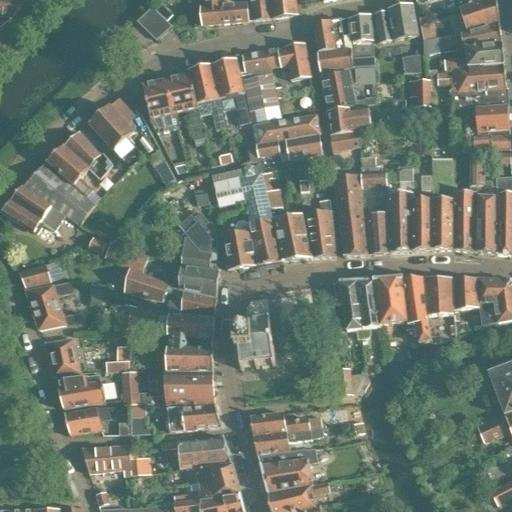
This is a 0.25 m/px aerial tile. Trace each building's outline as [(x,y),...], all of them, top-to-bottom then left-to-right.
[(0,0),(0,15),(9,17),(23,0),(0,0)] [(202,0),(202,5),(198,5),(199,25),(247,20),(246,0),(238,1),(230,2),(229,0),(202,0)] [(248,0),(251,20),(270,18),(268,0),(248,0)] [(268,0),(270,18),(296,14),(294,5),(293,0),(268,0)] [(461,6),(458,7),(465,30),(498,22),(494,0),(481,0),(470,3),(460,5),(461,6)] [(159,2),(153,9),(165,19),(171,13),(159,2)] [(387,9),(372,12),(378,42),(392,39),(416,35),(411,3),(387,8),(387,9)] [(150,5),(144,12),(162,33),(167,29),(171,25),(165,19),(153,9),(150,5)] [(144,12),(135,20),(155,39),(156,39),(162,33),(144,12)] [(369,13),(346,17),(347,33),(348,48),(349,60),(373,58),(371,39),(369,13)] [(340,17),(311,23),(314,41),(315,51),(316,51),(348,48),(347,33),(342,34),(340,17)] [(466,31),(459,33),(461,47),(463,47),(500,42),(498,22),(465,30),(466,31)] [(422,39),(421,39),(422,54),(439,51),(437,36),(422,39)] [(442,59),(437,60),(439,72),(449,72),(449,68),(502,64),(504,64),(501,42),(500,42),(463,47),(464,57),(442,59)] [(276,47),(265,49),(270,68),(285,64),(288,80),(309,76),(303,43),(282,46),(276,47)] [(348,48),(316,51),(319,71),(346,68),(346,70),(349,70),(350,70),(350,67),(349,60),(348,48)] [(250,52),(240,53),(240,54),(243,71),(243,72),(252,70),(252,77),(271,73),(270,68),(265,49),(250,52)] [(240,54),(233,55),(234,58),(237,72),(243,71),(240,54)] [(234,58),(211,64),(219,98),(231,95),(238,124),(249,122),(237,72),(234,58)] [(373,58),(349,60),(350,67),(350,70),(374,68),(373,58)] [(211,64),(186,69),(187,73),(188,73),(195,103),(196,103),(207,101),(214,130),(215,130),(225,127),(219,98),(211,64)] [(502,64),(449,68),(449,72),(449,85),(449,92),(450,92),(452,108),(466,107),(474,106),(506,104),(502,64)] [(340,72),(319,75),(322,93),(353,87),(349,70),(340,72)] [(436,72),(436,85),(449,85),(449,72),(439,72),(436,72)] [(187,73),(165,78),(173,112),(185,110),(192,139),(193,139),(195,146),(204,144),(203,136),(196,107),(197,107),(196,103),(195,103),(188,73),(187,73)] [(252,77),(241,79),(255,145),(276,141),(284,140),(285,140),(318,134),(315,114),(281,120),(276,97),(274,87),(271,73),(252,77)] [(165,78),(140,84),(148,118),(147,118),(154,132),(176,127),(173,113),(173,112),(165,78)] [(428,79),(407,79),(408,97),(410,97),(416,97),(417,106),(429,106),(429,97),(428,79)] [(282,85),(274,87),(276,97),(284,96),(282,85)] [(353,87),(322,93),(325,110),(326,110),(356,105),(356,104),(353,87)] [(375,95),(363,97),(364,104),(364,105),(376,103),(375,95)] [(108,104),(87,123),(111,150),(112,150),(129,167),(140,158),(142,155),(125,138),(133,131),(123,120),(128,116),(120,107),(124,103),(119,97),(118,96),(109,105),(108,104)] [(356,105),(326,110),(329,135),(358,131),(368,130),(364,105),(364,104),(356,105)] [(506,104),(474,106),(475,127),(475,132),(487,132),(508,130),(506,104)] [(452,108),(451,108),(452,120),(467,119),(466,107),(452,108)] [(387,117),(379,117),(380,129),(404,126),(403,113),(387,114),(387,117)] [(475,127),(467,128),(467,136),(471,136),(472,146),(489,145),(490,149),(509,149),(508,133),(487,135),(487,132),(475,132),(475,127)] [(358,131),(329,135),(331,151),(360,146),(358,131)] [(77,132),(63,145),(88,167),(98,155),(77,132)] [(276,141),(255,145),(258,156),(278,152),(278,150),(285,148),(287,159),(321,154),(318,134),(285,140),(284,140),(276,141)] [(63,145),(44,162),(85,196),(91,189),(79,177),(88,167),(63,145)] [(255,147),(246,149),(249,161),(257,160),(255,147)] [(230,152),(217,155),(219,163),(231,161),(230,152)] [(509,152),(493,152),(493,164),(509,163),(509,152)] [(374,155),(359,156),(360,166),(375,165),(374,155)] [(163,158),(152,166),(157,173),(168,166),(163,158)] [(430,158),(430,175),(430,199),(432,199),(433,250),(452,249),(454,250),(453,192),(452,192),(452,158),(430,158)] [(183,160),(171,163),(176,173),(186,171),(183,160)] [(468,160),(467,186),(468,186),(477,186),(482,186),(483,160),(475,160),(468,160)] [(39,168),(21,185),(22,186),(63,215),(78,226),(94,203),(93,203),(85,196),(44,162),(39,168)] [(258,164),(210,175),(217,205),(244,198),(248,223),(255,265),(279,261),(282,261),(273,216),(272,217),(272,218),(270,218),(268,206),(264,189),(258,164)] [(403,193),(389,193),(392,252),(411,251),(412,251),(411,200),(412,200),(411,166),(401,166),(397,167),(395,172),(395,181),(398,182),(397,188),(403,193)] [(306,179),(305,167),(296,168),(298,180),(306,179)] [(360,172),(358,172),(359,175),(360,188),(386,186),(385,171),(381,171),(360,172)] [(359,175),(333,178),(343,257),(366,256),(360,188),(359,175)] [(412,200),(411,200),(412,251),(430,250),(433,250),(432,199),(430,199),(430,175),(419,175),(420,190),(423,190),(423,200),(412,200)] [(510,176),(494,177),(494,185),(495,254),(511,255),(511,192),(511,176),(510,176)] [(307,191),(306,179),(298,180),(299,192),(307,191)] [(494,185),(482,186),(477,186),(476,252),(495,254),(494,185)] [(22,186),(0,211),(2,213),(32,232),(35,234),(43,224),(53,231),(63,215),(22,186)] [(468,192),(453,192),(454,250),(476,252),(477,186),(468,186),(468,192)] [(279,188),(264,189),(268,206),(281,205),(279,188)] [(91,189),(85,196),(93,203),(99,196),(91,189)] [(376,213),(367,213),(370,254),(389,252),(392,252),(389,193),(384,194),(384,196),(376,196),(376,201),(375,201),(376,213)] [(319,212),(304,213),(313,257),(334,256),(330,210),(328,199),(317,200),(319,212)] [(301,214),(273,216),(282,261),(311,258),(301,214)] [(234,232),(221,234),(226,270),(255,265),(248,223),(247,223),(242,219),(236,220),(233,225),(234,232)] [(196,221),(184,232),(186,234),(201,251),(209,252),(210,237),(196,221)] [(180,265),(177,287),(215,296),(218,270),(213,270),(214,263),(208,263),(209,252),(201,251),(186,234),(183,234),(181,249),(180,265)] [(92,236),(86,248),(100,254),(105,242),(92,236)] [(109,241),(102,258),(127,268),(140,273),(148,255),(109,241)] [(45,264),(18,273),(24,287),(50,281),(45,264)] [(127,268),(122,293),(161,302),(166,291),(180,297),(180,301),(167,299),(166,307),(179,310),(204,316),(212,316),(213,316),(215,298),(181,290),(168,285),(168,284),(140,273),(127,268)] [(400,277),(372,279),(378,325),(379,325),(406,321),(401,278),(400,277)] [(421,277),(401,278),(406,321),(406,324),(415,323),(418,342),(430,340),(430,339),(427,316),(426,316),(421,277)] [(451,277),(421,277),(426,316),(427,316),(439,316),(454,315),(451,277)] [(474,277),(451,277),(454,315),(454,320),(458,320),(456,310),(478,308),(474,277)] [(476,277),(474,277),(478,308),(480,326),(494,323),(495,323),(511,319),(511,283),(506,278),(476,277)] [(372,279),(356,280),(364,337),(367,337),(369,334),(369,328),(380,326),(379,325),(378,325),(372,279)] [(337,282),(332,282),(335,302),(342,301),(346,330),(356,329),(357,338),(364,337),(356,280),(337,282)] [(53,285),(24,290),(31,311),(37,330),(66,324),(79,321),(77,313),(63,315),(59,305),(56,295),(72,292),(69,281),(53,285)] [(103,284),(89,283),(89,302),(101,301),(102,293),(103,284)] [(101,301),(101,303),(108,302),(109,294),(102,293),(101,301)] [(122,303),(119,328),(133,329),(135,305),(122,303)] [(158,315),(157,331),(167,332),(168,347),(167,347),(166,371),(211,371),(211,348),(184,347),(185,335),(211,337),(212,316),(204,316),(169,312),(168,316),(158,315)] [(238,333),(234,333),(234,352),(238,351),(239,365),(273,361),(268,319),(239,322),(238,333)] [(45,343),(44,343),(51,376),(52,376),(79,372),(71,338),(45,343)] [(115,345),(115,361),(128,360),(128,345),(115,345)] [(115,361),(104,361),(104,372),(128,370),(128,360),(115,361)] [(511,363),(487,373),(502,414),(511,410),(511,363)] [(348,368),(335,370),(339,396),(361,393),(368,379),(359,374),(349,376),(348,368)] [(135,371),(121,372),(122,388),(136,387),(135,371)] [(166,371),(162,371),(164,405),(213,404),(211,371),(166,371)] [(98,374),(57,379),(58,388),(57,388),(62,409),(104,401),(100,381),(98,374)] [(136,387),(122,388),(123,405),(137,404),(137,403),(136,392),(136,387)] [(144,405),(129,406),(129,416),(145,416),(145,405),(144,405)] [(181,407),(166,408),(168,431),(168,432),(220,427),(214,405),(181,408),(181,407)] [(95,407),(64,413),(69,435),(100,430),(101,430),(95,407)] [(511,410),(502,414),(476,426),(483,444),(510,431),(511,436),(511,410)] [(282,412),(248,417),(252,436),(321,427),(320,416),(307,418),(283,421),(282,412)] [(423,415),(409,420),(418,450),(432,445),(423,415)] [(129,416),(129,422),(130,434),(130,435),(152,434),(152,427),(145,427),(145,416),(129,416)] [(362,421),(352,423),(354,434),(363,433),(362,421)] [(129,422),(118,422),(118,434),(130,434),(129,422)] [(321,427),(252,436),(256,456),(259,463),(259,464),(305,457),(306,457),(307,460),(308,460),(308,464),(316,462),(314,448),(304,449),(304,448),(288,450),(287,442),(311,439),(322,436),(321,427)] [(176,441),(160,442),(160,448),(176,447),(179,469),(184,468),(230,463),(223,436),(176,441)] [(81,448),(80,448),(88,473),(122,470),(122,476),(149,473),(148,457),(129,459),(128,445),(81,448)] [(305,457),(259,464),(266,493),(267,493),(311,484),(311,481),(308,464),(308,460),(307,460),(306,457),(305,457)] [(230,463),(184,468),(186,484),(188,493),(189,499),(189,500),(238,494),(239,494),(235,477),(231,463),(230,463)] [(511,478),(489,490),(497,504),(511,496),(511,478)] [(266,493),(270,510),(270,511),(301,511),(315,510),(312,496),(329,491),(326,482),(311,484),(267,493),(266,493)] [(104,491),(94,494),(98,506),(108,503),(104,491)] [(188,493),(172,495),(173,502),(186,500),(189,499),(188,493)] [(186,500),(173,502),(174,511),(242,511),(238,494),(189,500),(189,499),(186,500)]
